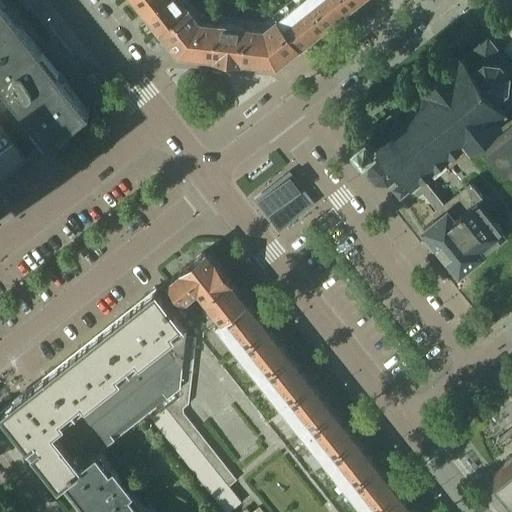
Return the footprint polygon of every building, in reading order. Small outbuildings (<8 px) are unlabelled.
[(42,52),(0,0),(0,80),(47,141),(90,107),(88,106),(87,107),(48,60),(55,54),(49,47),(42,52)] [(137,0),(145,9),(156,0),(137,0)] [(156,0),(145,9),(159,28),(187,6),(182,0),(156,0)] [(327,23),(307,0),(295,0),(276,16),(298,44),(299,45),(327,23)] [(307,0),(327,23),(354,1),(353,0),(307,0)] [(215,55),(218,15),(196,13),(189,4),(187,6),(159,28),(161,29),(162,29),(179,51),(215,55)] [(240,59),(241,58),(244,21),(229,19),(229,17),(218,15),(215,55),(215,56),(240,59)] [(244,18),(244,21),(241,58),(276,62),(298,44),(276,16),(269,21),(244,18)] [(400,195),(412,185),(421,176),(464,142),(470,149),(501,124),(496,117),(506,109),(505,108),(511,102),(511,66),(488,36),(463,56),(462,54),(452,62),(447,56),(416,80),(421,87),(368,129),(366,127),(355,136),(364,148),(366,146),(372,153),(370,155),(368,167),(376,177),(388,178),(390,176),(396,183),(393,185),(400,195)] [(511,39),(503,47),(511,58),(511,39)] [(0,177),(22,161),(28,156),(0,120),(0,177)] [(511,126),(482,150),(504,177),(511,170),(511,126)] [(288,171),(254,197),(266,211),(267,210),(298,186),(299,185),(288,171)] [(504,234),(478,201),(484,196),(472,181),(443,203),(421,176),(412,185),(419,194),(423,190),(437,208),(433,211),(437,217),(424,227),(459,271),(483,253),(482,252),(504,234)] [(298,186),(267,210),(276,222),(307,198),(298,186)] [(197,287),(192,280),(217,260),(216,259),(215,260),(208,252),(203,251),(182,268),(182,269),(168,280),(183,298),(197,287)] [(217,260),(192,280),(197,287),(198,287),(206,298),(217,311),(220,316),(244,297),(241,293),(230,280),(232,279),(231,278),(217,260)] [(183,298),(168,280),(157,289),(172,307),(183,298)] [(172,307),(157,289),(156,287),(20,395),(2,410),(29,445),(180,318),(172,307)] [(214,321),(236,348),(266,325),(244,297),(220,316),(214,321)] [(65,477),(97,451),(96,450),(178,385),(186,325),(180,318),(29,445),(34,451),(57,480),(59,482),(65,477)] [(266,325),(236,348),(258,376),(288,352),(266,325)] [(196,337),(186,336),(179,386),(149,409),(227,511),(242,501),(229,484),(236,478),(183,412),(183,406),(188,402),(196,337)] [(288,352),(258,376),(280,403),(309,380),(288,352)] [(309,380),(280,403),(301,431),(331,407),(309,380)] [(331,407),(301,431),(323,458),(353,435),(331,407)] [(353,435),(323,458),(345,486),(375,462),(353,435)] [(92,511),(133,511),(140,506),(128,491),(133,487),(114,463),(109,467),(97,451),(65,477),(92,511)] [(511,456),(494,471),(511,493),(511,456)] [(375,462),(345,486),(366,511),(368,511),(397,490),(375,462)] [(414,511),(397,490),(368,511),(414,511)]
